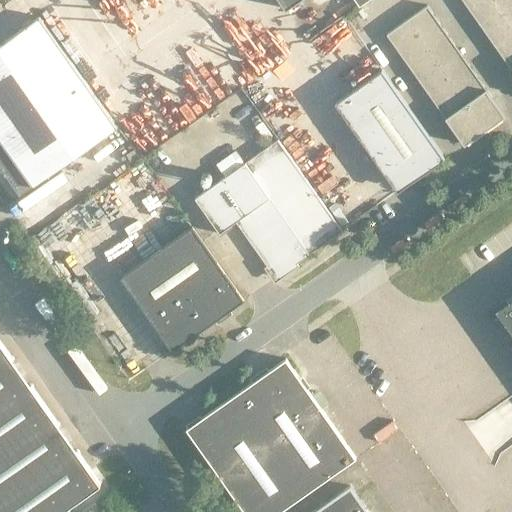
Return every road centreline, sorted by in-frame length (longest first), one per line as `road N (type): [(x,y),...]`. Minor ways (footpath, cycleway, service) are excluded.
road 1 (unclassified): [(125,428),(511,150)]
road 2 (unclassified): [(125,428),(0,251)]
